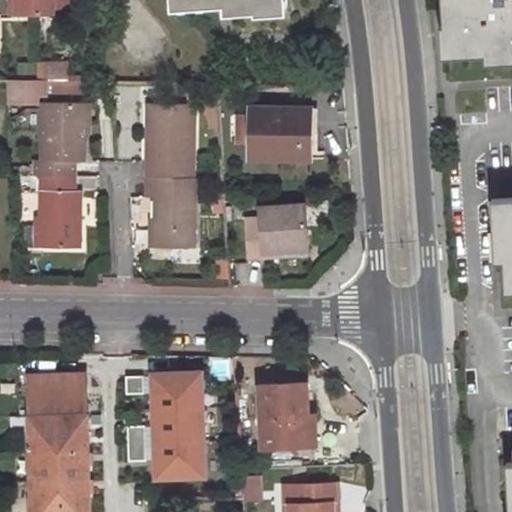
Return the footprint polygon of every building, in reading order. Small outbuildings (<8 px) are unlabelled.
[(72,16),(70,0),(10,0),(11,16),(72,16)] [(255,11),(290,9),(289,0),(173,0),(174,12),(229,8),(254,7),(255,10),(255,11)] [(511,0),(442,0),(444,24),(441,24),(443,56),(487,54),(487,62),(511,60),(511,0)] [(44,79),(6,78),(7,99),(35,100),(35,92),(44,92),(44,79)] [(58,80),(58,92),(83,93),(84,80),(58,80)] [(84,163),(84,102),(40,101),(39,161),(34,161),(34,175),(40,175),(75,177),(76,163),(84,163)] [(157,161),(157,108),(150,107),(149,161),(157,161)] [(157,108),(157,161),(149,161),(149,179),(195,180),(197,109),(157,108)] [(311,160),(313,111),(252,110),(251,159),(311,160)] [(75,192),(75,177),(40,175),(40,192),(75,192)] [(156,249),(197,250),(199,180),(195,180),(149,179),(148,200),(157,200),(156,249)] [(81,249),(82,192),(75,192),(40,192),(40,248),(81,249)] [(511,199),(492,200),(495,264),(505,264),(507,293),(511,292),(511,199)] [(303,209),(258,212),(259,227),(246,228),(248,262),(263,261),(262,256),(277,254),(306,253),(303,209)] [(30,374),(30,412),(87,411),(87,375),(87,373),(30,374)] [(200,376),(152,378),(156,481),(204,479),(200,376)] [(143,379),(126,380),(126,397),(144,397),(143,379)] [(262,449),(315,446),(313,416),(307,416),(306,384),(258,387),(262,449)] [(87,511),(87,411),(30,412),(30,511),(87,511)] [(145,429),(127,429),(129,465),(146,464),(145,429)] [(334,490),(284,493),(284,511),(332,511),(335,511),(334,490)]
